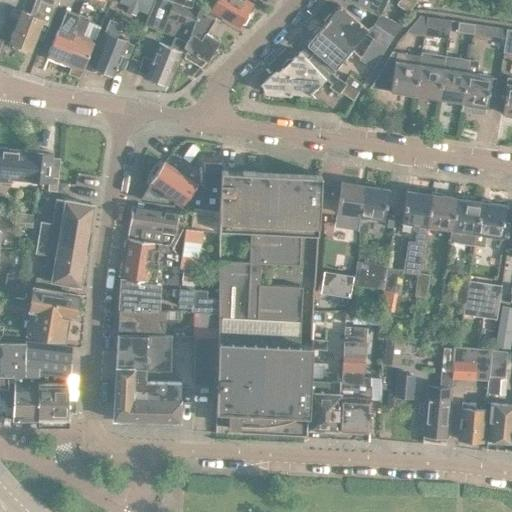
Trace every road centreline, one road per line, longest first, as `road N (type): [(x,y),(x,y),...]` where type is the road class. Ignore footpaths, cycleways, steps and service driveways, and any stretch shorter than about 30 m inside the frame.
road 1 (residential): [(147,452),(382,457),(511,472)]
road 2 (residential): [(91,430),(87,367),(120,109)]
road 3 (residential): [(205,120),(511,170)]
road 4 (residential): [(205,120),(215,85),(294,0)]
road 5 (residential): [(120,109),(0,85)]
